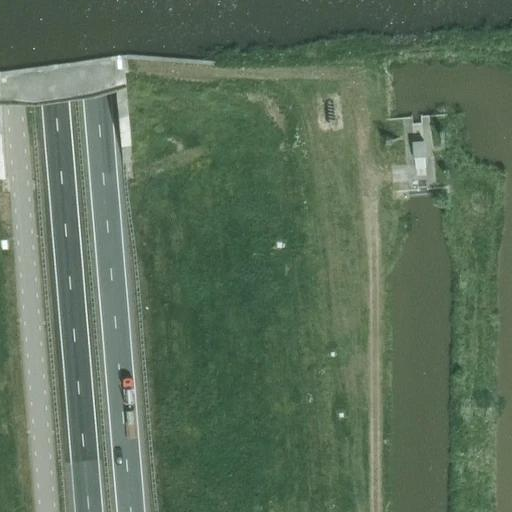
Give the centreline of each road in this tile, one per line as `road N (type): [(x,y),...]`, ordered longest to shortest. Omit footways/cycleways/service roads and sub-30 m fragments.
road 1 (track): [(373,511),(372,230),(357,75),(137,74)]
road 2 (unclassified): [(5,0),(47,511)]
road 3 (trunk): [(131,511),(89,0)]
road 4 (trunk): [(47,0),(84,511)]
